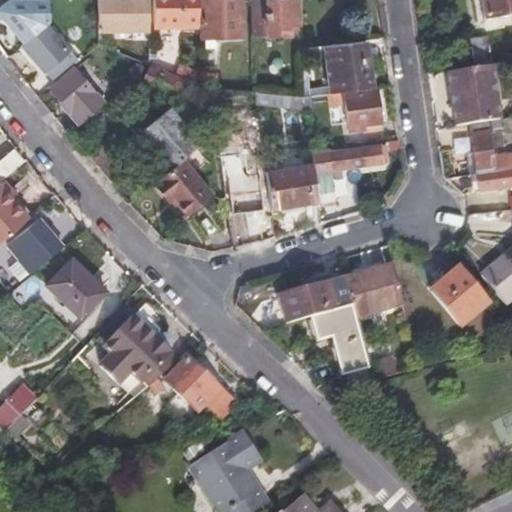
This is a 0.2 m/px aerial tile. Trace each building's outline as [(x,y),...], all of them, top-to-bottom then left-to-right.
[(99,0),(100,32),(150,33),(149,0),(99,0)] [(155,0),(155,28),(199,28),(200,0),(155,0)] [(204,0),(205,38),(241,38),(240,0),(204,0)] [(249,2),(249,39),(296,39),(296,0),(285,0),(285,2),(249,2)] [(511,0),(478,0),(482,19),(511,15),(511,0)] [(22,50),(42,74),(45,72),(54,82),(75,65),(46,31),(22,50)] [(466,34),(471,68),(489,66),(484,32),(466,34)] [(320,48),(328,95),(368,90),(361,42),(320,48)] [(299,50),(299,99),(311,98),(311,49),(299,50)] [(168,86),(181,98),(192,90),(197,86),(150,66),(141,73),(168,86)] [(448,81),(455,125),(498,119),(489,66),(471,68),(468,69),(469,77),(448,81)] [(126,73),(131,81),(141,73),(135,67),(126,73)] [(51,90),(78,124),(102,105),(74,71),(51,90)] [(201,77),(201,87),(207,89),(219,94),(218,78),(201,77)] [(338,96),(343,135),(358,133),(358,127),(378,124),(373,92),(338,96)] [(299,99),(301,108),(301,111),(319,109),(317,97),(311,98),(299,99)] [(299,99),(253,106),(254,115),(301,108),(299,99)] [(137,135),(167,173),(182,161),(197,149),(166,111),(137,135)] [(213,131),(216,154),(230,153),(227,130),(213,131)] [(464,134),(467,157),(470,177),(511,170),(509,156),(497,157),(493,130),(464,134)] [(114,132),(85,154),(96,168),(116,152),(124,145),(114,132)] [(308,155),(309,166),(314,202),(315,207),(332,205),(328,171),(379,164),(377,146),(308,155)] [(96,168),(109,183),(128,168),(116,152),(96,168)] [(460,158),(462,178),(468,177),(470,177),(467,157),(460,158)] [(167,173),(152,186),(166,203),(170,200),(185,217),(210,197),(182,161),(167,173)] [(263,173),(268,209),(314,202),(309,166),(263,173)] [(468,177),(470,189),(476,188),(477,194),(511,189),(511,170),(470,177),(468,177)] [(225,177),(230,214),(259,210),(256,172),(225,177)] [(0,186),(0,241),(28,218),(0,186)] [(7,245),(29,272),(59,245),(38,219),(7,245)] [(511,249),(480,276),(505,306),(511,300),(511,249)] [(69,260),(44,283),(76,317),(102,293),(69,260)] [(344,280),(352,309),(355,319),(404,308),(394,267),(344,280)] [(431,293),(459,326),(484,304),(457,271),(431,293)] [(279,296),(286,325),(307,321),(352,309),(344,280),(329,284),(327,276),(309,280),(310,289),(279,296)] [(130,317),(152,339),(156,334),(157,334),(157,326),(151,320),(154,316),(142,305),(130,317)] [(307,321),(313,344),(327,341),(338,379),(343,378),(346,389),(371,382),(363,351),(355,319),(352,309),(307,321)] [(130,317),(101,347),(109,355),(99,364),(117,381),(126,372),(144,389),(177,361),(163,348),(169,338),(163,332),(157,334),(156,334),(152,339),(130,317)] [(394,333),(397,343),(412,340),(409,329),(394,333)] [(363,351),(371,382),(420,368),(415,352),(387,360),(381,346),(363,351)] [(183,358),(160,380),(193,412),(201,404),(215,418),(228,405),(183,358)] [(23,381),(0,405),(0,424),(6,430),(39,395),(23,381)] [(194,469),(222,511),(254,511),(268,502),(251,477),(246,480),(242,474),(261,460),(244,435),(194,469)] [(303,499),(287,511),(339,511),(333,504),(324,511),(312,511),(314,510),(303,499)]
